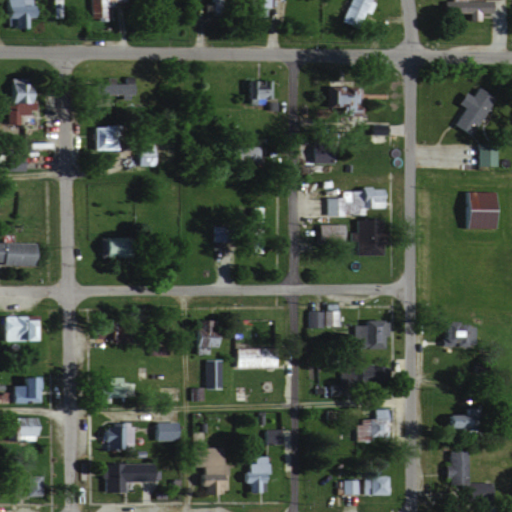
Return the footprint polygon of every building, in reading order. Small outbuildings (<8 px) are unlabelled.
[(27,0),(0,0),(0,17),(6,18),(5,27),(21,28),(22,16),(27,17),(27,0)] [(85,0),(86,17),(102,17),(102,8),(107,8),(106,0),(85,0)] [(246,0),(246,15),(263,16),(263,0),(246,0)] [(359,11),(366,14),(371,2),(365,0),(344,0),(335,20),(351,28),(359,11)] [(460,0),(444,0),(440,0),(440,13),(463,12),(464,20),(474,19),(473,12),(485,12),(484,0),(468,0),(461,0),(460,0)] [(127,95),(127,82),(109,83),(108,77),(101,77),(101,83),(87,83),(87,94),(108,94),(108,95),(127,95)] [(267,80),(242,80),(242,101),(267,101),(267,80)] [(1,124),(14,123),(14,114),(23,114),(23,108),(31,108),(31,100),(25,100),(24,83),(7,84),(7,92),(1,92),(1,124)] [(321,105),(333,105),(333,115),(350,115),(351,87),(338,86),(338,91),(322,90),(321,105)] [(458,107),(447,124),(465,135),(488,97),(472,87),(466,96),(458,91),(451,103),(458,107)] [(106,105),(106,96),(89,97),(89,105),(106,105)] [(86,125),(86,149),(107,150),(107,126),(86,125)] [(238,145),(237,151),(246,152),(245,158),(255,159),(256,147),(238,145)] [(471,165),(489,165),(489,145),(470,145),(471,165)] [(133,165),(152,164),(152,146),(132,147),(133,165)] [(306,163),(322,162),(321,152),(306,152),(306,163)] [(0,153),(0,170),(18,170),(18,153),(0,153)] [(320,197),(320,215),(360,214),(360,207),(377,207),(377,188),(336,189),(336,197),(320,197)] [(490,228),(491,191),(457,190),(456,227),(490,228)] [(243,252),(257,252),(258,207),(243,206),(243,252)] [(339,223),(321,224),(321,241),(340,241),(339,223)] [(350,236),(351,255),(375,254),(374,224),(359,225),(360,236),(350,236)] [(94,256),(113,255),(112,239),(94,239),(94,256)] [(0,261),(27,262),(27,241),(0,240),(0,261)] [(0,314),(0,339),(32,338),(32,313),(23,313),(23,314),(0,314)] [(213,318),(196,318),(195,328),(188,328),(188,352),(202,352),(202,345),(212,345),(213,318)] [(375,347),(375,334),(382,334),(383,319),(357,318),(357,323),(347,323),(347,347),(375,347)] [(113,339),(113,321),(98,320),(98,327),(87,326),(87,338),(113,339)] [(436,340),(448,341),(448,343),(467,344),(468,322),(437,321),(436,340)] [(143,342),(144,354),(161,353),(160,341),(143,342)] [(271,365),(271,346),(229,347),(229,366),(271,365)] [(205,387),(215,387),(215,357),(205,357),(205,387)] [(365,369),(354,372),(358,386),(369,383),(365,369)] [(33,375),(12,375),(12,383),(4,383),(5,401),(34,400),(33,375)] [(87,401),(120,401),(119,384),(86,385),(87,401)] [(197,399),(197,386),(185,386),(185,399),(197,399)] [(349,423),(350,440),(385,439),(383,407),(368,408),(368,417),(360,417),(360,422),(349,423)] [(437,426),(463,427),(464,414),(438,413),(437,426)] [(1,439),(31,438),(31,415),(1,415),(1,439)] [(103,446),(124,447),(125,422),(104,422),(103,446)] [(274,443),(274,428),(259,428),(259,443),(274,443)] [(216,445),(186,446),(186,465),(192,465),(192,484),(201,484),(201,492),(221,491),(221,463),(216,463),(216,445)] [(483,498),(483,481),(460,481),(460,449),(442,449),(443,487),(451,487),(451,499),(483,498)] [(248,461),(241,462),(241,471),(235,471),(235,481),(245,480),(245,490),(260,490),(259,455),(247,455),(248,461)] [(102,490),(116,490),(116,480),(147,479),(147,461),(101,462),(102,490)] [(27,473),(13,474),(13,494),(28,493),(27,473)] [(385,492),(384,475),(357,476),(357,492),(385,492)] [(352,492),(352,478),(337,478),(337,492),(352,492)]
